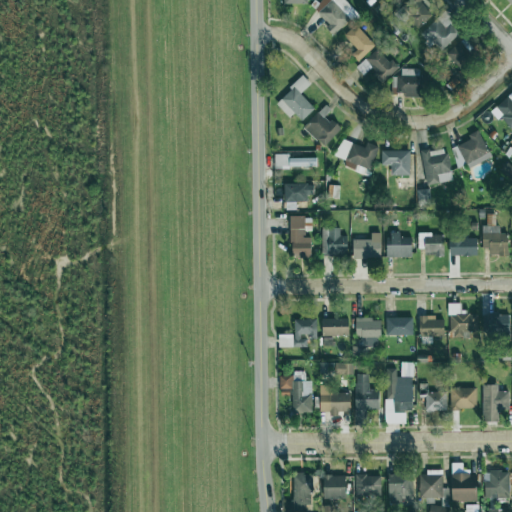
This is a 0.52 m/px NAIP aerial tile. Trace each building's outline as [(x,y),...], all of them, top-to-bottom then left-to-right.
[(332,34),(355,13),(342,0),(318,0),(309,9),(332,34)] [(406,0),(396,11),(414,27),(432,8),(423,0),(406,0)] [(511,0),(503,0),(511,9),(511,0)] [(438,13),(419,35),(438,52),(457,31),(438,13)] [(373,46),(353,25),(341,36),(354,50),(349,55),(356,62),(373,46)] [(444,55),(457,67),(469,55),(455,42),(444,55)] [(375,48),(354,68),(361,76),(367,71),(378,84),(395,69),(375,48)] [(419,95),(420,69),(399,68),(399,76),(390,76),(389,94),(419,95)] [(308,84),(301,76),(272,103),(287,119),(292,114),(299,121),(312,109),(298,94),(308,84)] [(491,109),(509,128),(511,125),(511,104),(504,96),(491,109)] [(465,135),(467,140),(448,149),(456,167),(464,164),(466,168),(489,157),(476,130),(465,135)] [(362,147),(339,139),(333,156),(343,160),(341,166),(353,170),(355,165),(367,170),(376,146),(364,142),(362,147)] [(444,148),(418,152),(422,185),(449,181),(444,148)] [(406,176),(407,151),(379,150),(378,165),(388,165),(388,175),(406,176)] [(315,158),(286,158),(286,154),(271,154),(271,168),(315,167),(315,158)] [(310,194),(309,183),(280,184),(281,202),(303,201),(303,195),(310,194)] [(504,256),(505,234),(495,233),(495,215),(484,215),(484,225),(480,225),(479,248),(485,248),(485,255),(504,256)] [(307,257),(307,237),(301,237),(301,216),(286,216),(287,257),(307,257)] [(337,228),(318,228),(319,255),(344,255),(343,236),(337,236),(337,228)] [(408,238),(397,237),(397,233),(383,232),(383,257),(408,258),(408,238)] [(376,258),(377,233),(367,233),(367,239),(349,239),(349,258),(376,258)] [(462,239),(462,233),(446,234),(446,256),(474,255),(473,238),(462,239)] [(415,254),(440,254),(440,234),(415,234),(415,254)] [(446,338),(464,338),(464,332),(474,332),(474,313),(457,313),(458,303),(446,303),(446,338)] [(480,314),(479,337),(505,338),(506,316),(480,314)] [(409,317),(383,318),(383,335),(409,335),(409,317)] [(440,336),(440,317),(415,317),(415,336),(440,336)] [(345,318),(319,319),(319,335),(345,335),(345,318)] [(353,337),(356,337),(356,346),(353,346),(353,354),(366,354),(366,346),(377,346),(376,318),(352,319),(353,337)] [(275,348),(305,348),(304,339),(314,339),(314,319),(292,319),(292,337),(275,337),(275,348)] [(411,362),(398,362),(398,376),(411,376),(411,362)] [(351,363),(333,363),(332,374),(350,375),(351,363)] [(384,399),(392,399),(392,412),(408,412),(408,377),(394,377),(394,369),(384,369),(384,399)] [(276,376),(276,388),(291,388),(291,412),(309,412),(309,381),(304,381),(304,372),(292,371),(292,376),(276,376)] [(376,410),(376,390),(367,390),(367,374),(352,374),(353,410),(376,410)] [(426,393),(426,383),(416,383),(417,395),(422,395),(423,412),(444,412),(443,392),(426,393)] [(506,392),(494,392),(494,385),(479,385),(479,422),(495,422),(495,410),(506,410),(506,392)] [(474,409),(473,388),(448,388),(448,409),(474,409)] [(347,390),(317,391),(317,411),(327,411),(327,416),(336,416),(336,411),(347,411),(347,390)] [(416,498),(440,498),(440,471),(416,472),(416,498)] [(506,498),(507,472),(482,471),(481,498),(506,498)] [(308,511),(307,473),(290,473),(291,511),(308,511)] [(473,474),(446,474),(447,501),(473,501),(473,474)] [(341,499),(342,476),(320,475),(319,498),(341,499)] [(378,476),(352,475),(351,498),(378,498),(378,476)] [(399,504),(399,498),(409,498),(410,476),(384,475),(383,504),(399,504)]
